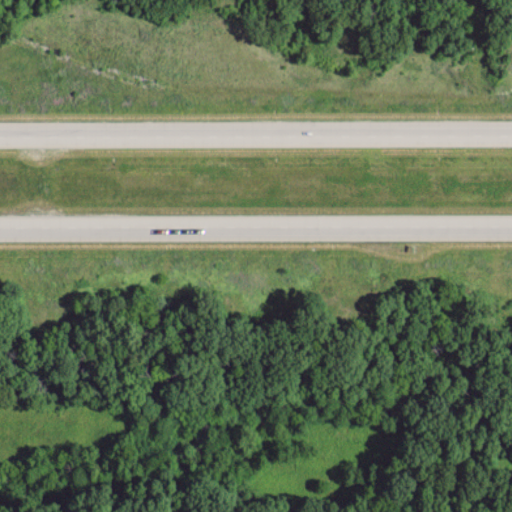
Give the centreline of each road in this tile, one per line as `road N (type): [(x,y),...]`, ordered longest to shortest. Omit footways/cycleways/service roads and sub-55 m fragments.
road 1 (trunk): [(0,226),(511,225)]
road 2 (trunk): [(511,133),(0,133)]
